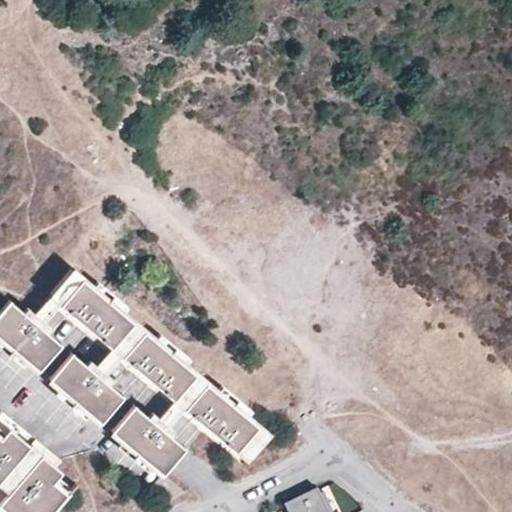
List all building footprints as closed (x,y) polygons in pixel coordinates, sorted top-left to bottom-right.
[(78,271),(56,298),(108,341),(131,315),(78,271)] [(6,294),(0,300),(0,333),(36,364),(58,337),(6,294)] [(141,323),(119,350),(171,393),(193,367),(141,323)] [(68,345),(46,372),(98,415),(120,389),(68,345)] [(203,375),(181,402),(233,445),(255,419),(203,375)] [(131,398),(108,424),(161,467),(183,441),(131,398)] [(0,472),(29,438),(7,421),(0,429),(0,472)] [(40,447),(0,494),(0,501),(12,511),(21,511),(27,506),(34,511),(45,511),(66,486),(52,475),(61,464),(40,447)] [(330,511),(318,485),(284,500),(289,511),(330,511)]
